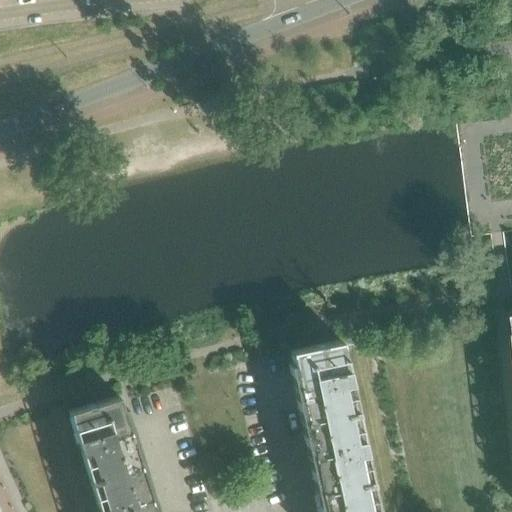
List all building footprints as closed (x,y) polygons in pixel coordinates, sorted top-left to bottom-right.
[(355,412),(341,348),(340,340),(289,351),(291,359),(291,363),(287,364),(300,424),(355,412)] [(145,472),(124,406),(121,407),(117,395),(67,411),(70,418),(92,489),(145,472)] [(369,482),(364,455),(355,412),(300,424),(315,494),(369,482)] [(157,511),(145,472),(92,489),(98,511),(157,511)] [(375,511),(369,482),(315,494),(318,511),(375,511)]
